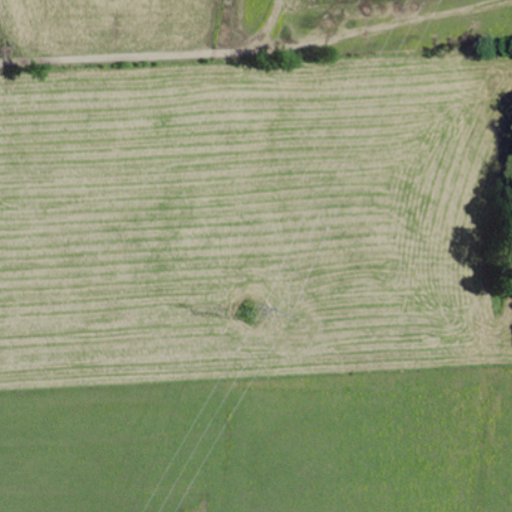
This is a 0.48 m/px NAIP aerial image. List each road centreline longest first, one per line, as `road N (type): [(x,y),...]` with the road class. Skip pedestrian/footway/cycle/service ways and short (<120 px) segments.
road 1 (residential): [(0,63),(254,47)]
road 2 (residential): [(0,277),(72,511)]
